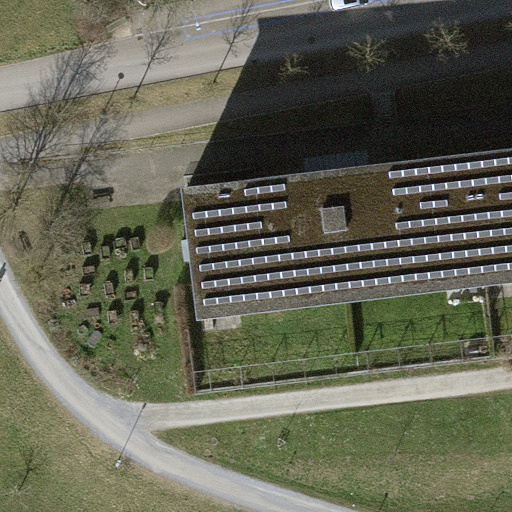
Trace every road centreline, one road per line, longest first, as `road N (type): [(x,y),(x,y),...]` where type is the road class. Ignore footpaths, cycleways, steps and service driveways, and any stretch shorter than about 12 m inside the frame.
road 1 (residential): [(466,0),(0,93)]
road 2 (track): [(0,285),(43,364),(99,428),(147,456),(309,511)]
